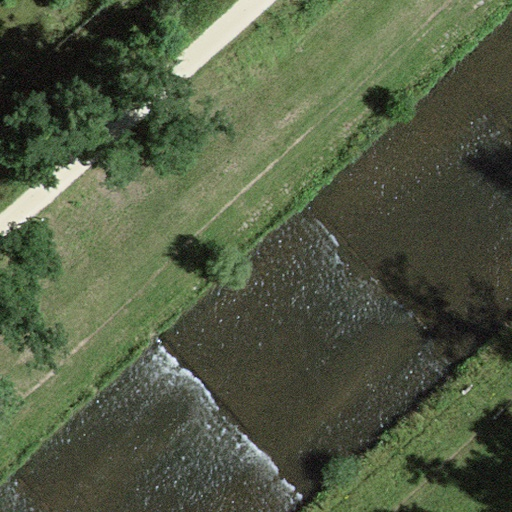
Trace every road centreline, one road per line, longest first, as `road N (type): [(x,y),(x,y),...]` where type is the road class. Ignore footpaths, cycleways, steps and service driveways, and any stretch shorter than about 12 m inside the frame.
road 1 (track): [(263,0),(0,238)]
road 2 (track): [(142,0),(0,124)]
